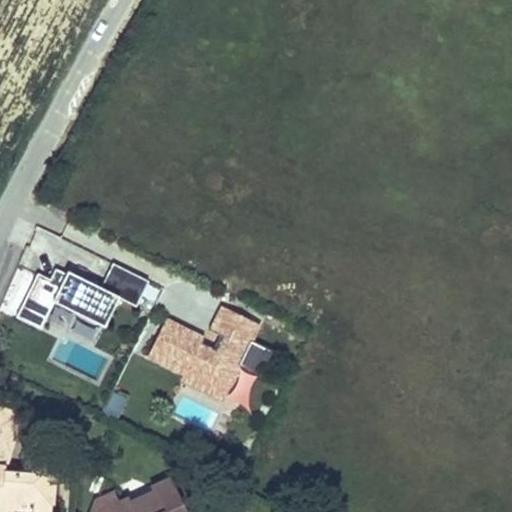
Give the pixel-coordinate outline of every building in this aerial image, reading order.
[(154,285),(118,267),(106,291),(73,275),(71,277),(61,272),(56,283),(43,276),(21,320),(45,332),(59,305),(109,330),(124,301),(141,310),(154,285)] [(209,343),(173,324),(154,360),(192,379),(189,385),(226,403),(243,370),(264,380),(277,356),(256,345),(264,329),(228,311),(216,335),(227,341),(220,354),(207,347),(209,343)] [(128,401),(115,394),(103,415),(117,423),(128,401)] [(0,407),(0,511),(7,511),(14,507),(28,507),(27,511),(49,511),(53,470),(31,468),(31,473),(5,471),(5,464),(20,414),(0,407)] [(96,499),(91,511),(186,511),(171,478),(150,487),(153,492),(130,502),(119,507),(96,499)] [(113,492),(96,499),(119,507),(130,502),(128,497),(117,501),(113,492)]
